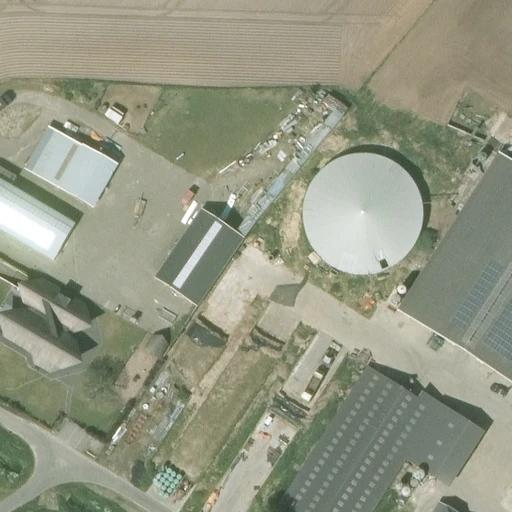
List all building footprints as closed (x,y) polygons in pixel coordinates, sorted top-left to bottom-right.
[(94,209),(118,167),(63,136),(39,179),(94,209)] [(511,384),(511,164),(497,155),(397,312),(511,384)] [(0,179),(11,187),(16,178),(0,168),(0,179)] [(0,229),(53,261),(75,224),(11,187),(0,179),(0,229)] [(241,241),(209,219),(208,221),(165,285),(197,307),(241,241)] [(23,307),(30,310),(29,313),(25,311),(2,322),(1,324),(5,342),(29,356),(32,358),(33,365),(33,366),(50,376),(52,376),(54,375),(68,375),(86,373),(87,371),(77,344),(67,338),(70,333),(73,335),(76,337),(94,336),(95,333),(91,321),(86,305),(74,298),(71,304),(70,305),(57,298),(58,297),(62,291),(59,289),(54,287),(53,286),(47,283),(43,280),(20,291),(23,307)] [(143,350),(160,359),(168,346),(151,337),(143,350)] [(293,511),(370,511),(434,411),(366,368),(280,503),(293,511)] [(453,511),(440,503),(434,511),(453,511)]
